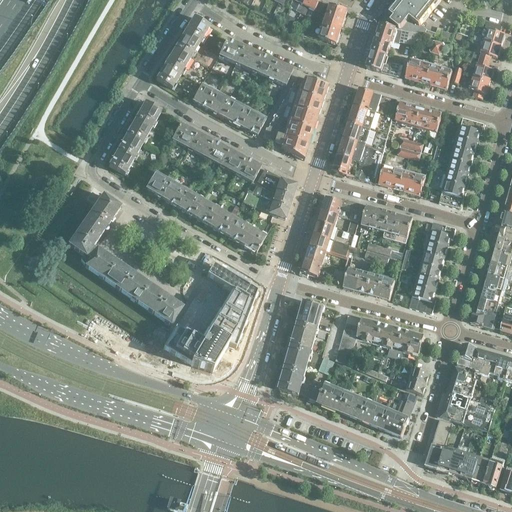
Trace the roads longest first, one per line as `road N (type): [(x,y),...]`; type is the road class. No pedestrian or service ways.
road 1 (residential): [(279,282),(255,277),(93,177),(90,166),(140,82)]
road 2 (secondary): [(232,415),(63,353),(0,320)]
road 3 (secondary): [(0,365),(221,443)]
road 4 (residential): [(312,178),(140,82)]
road 5 (secondary): [(221,443),(405,504)]
road 6 (secondary): [(408,488),(232,415)]
road 7 (residential): [(279,282),(450,329)]
road 8 (residential): [(476,225),(312,178)]
road 9 (residential): [(193,2),(260,42),(345,76)]
road 10 (residential): [(345,76),(506,123)]
road 11 (residential): [(408,488),(450,329)]
road 12 (tertiary): [(232,415),(279,282)]
road 13 (motorway): [(0,118),(68,0)]
